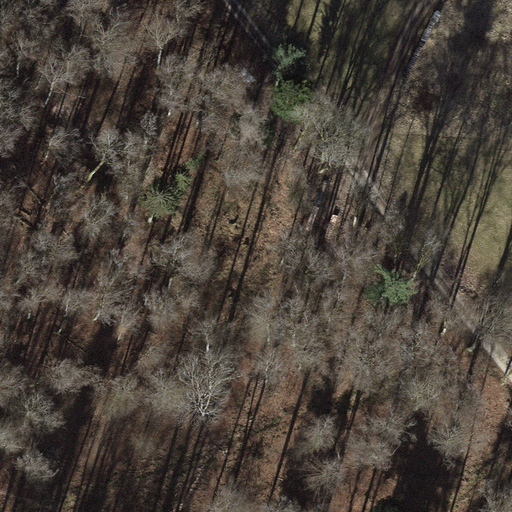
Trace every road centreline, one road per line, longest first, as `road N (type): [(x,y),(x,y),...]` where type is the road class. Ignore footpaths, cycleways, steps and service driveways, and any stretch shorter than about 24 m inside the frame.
road 1 (track): [(425,0),(350,164),(511,369)]
road 2 (track): [(350,164),(228,0)]
